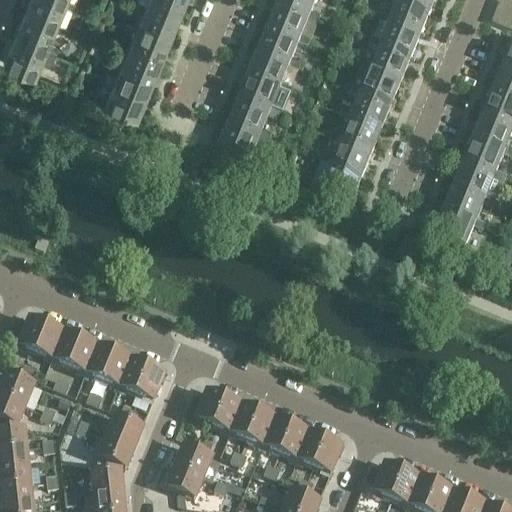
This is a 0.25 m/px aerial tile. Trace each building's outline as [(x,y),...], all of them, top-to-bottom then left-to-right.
[(56,23),(63,6),(64,3),(57,0),(29,0),(24,14),(55,27),(56,23)] [(73,10),(76,3),(67,0),(65,0),(64,3),(63,6),(73,10)] [(144,11),(145,8),(147,4),(137,0),(134,7),(144,11)] [(176,20),(184,0),(148,0),(147,4),(145,8),(176,20)] [(310,15),(316,0),(279,0),(278,6),(309,19),(310,15)] [(421,36),(431,12),(400,0),(398,0),(398,3),(391,20),(389,23),(421,36)] [(435,0),(400,0),(431,12),(435,0)] [(502,30),(511,6),(500,2),(491,26),(502,30)] [(300,39),(307,22),(309,19),(278,6),(268,30),(299,43),(300,39)] [(511,34),(511,6),(502,30),(511,34)] [(166,45),(176,20),(145,8),(144,11),(137,28),(135,32),(166,45)] [(44,51),(53,30),(55,27),(24,14),(13,39),(44,51)] [(317,26),(320,19),(310,15),(309,19),(307,22),(317,26)] [(388,27),(389,23),(391,20),(381,16),(378,23),(388,27)] [(63,34),(66,27),(56,23),(55,27),(53,30),(63,34)] [(411,60),(421,36),(389,23),(388,27),(381,44),(379,48),(411,60)] [(134,35),(135,32),(137,28),(127,24),(124,31),(134,35)] [(291,63),(298,46),(299,43),(268,30),(258,54),(289,67),(291,63)] [(157,68),(166,45),(135,32),(134,35),(127,52),(125,56),(157,68)] [(34,76),(44,51),(13,39),(3,63),(34,76)] [(307,50),(310,43),(300,39),(299,43),(298,46),(307,50)] [(378,51),(379,48),(381,44),(371,40),(368,47),(378,51)] [(511,45),(502,70),(511,73),(511,45)] [(124,59),(125,56),(127,52),(117,48),(114,55),(124,59)] [(401,84),(411,60),(379,48),(378,51),(371,68),(370,72),(401,84)] [(281,87),(288,70),(289,67),(258,54),(248,78),(279,91),(281,87)] [(147,92),(157,68),(125,56),(124,59),(117,76),(116,80),(147,92)] [(297,74),(300,67),(291,63),(289,67),(288,70),(297,74)] [(368,75),(370,72),(371,68),(361,64),(358,71),(368,75)] [(511,73),(502,70),(492,94),(511,101),(511,73)] [(114,83),(116,80),(117,76),(107,72),(104,79),(114,83)] [(391,108),(401,84),(370,72),(368,75),(361,92),(360,96),(391,108)] [(271,111),(278,94),(279,91),(248,78),(238,102),(269,115),(271,111)] [(136,118),(147,92),(116,80),(114,83),(105,105),(136,118)] [(288,98),(290,91),(281,87),(279,91),(278,94),(288,98)] [(358,99),(360,96),(361,92),(351,88),(349,95),(358,99)] [(511,101),(492,94),(482,118),(511,129),(511,101)] [(381,132),(391,108),(360,96),(358,99),(351,116),(350,120),(381,132)] [(261,135),(268,118),(269,115),(238,102),(228,126),(260,139),(261,135)] [(278,122),(281,115),(271,111),(269,115),(268,118),(278,122)] [(348,123),(350,120),(351,116),(341,112),(339,119),(348,123)] [(505,151),(511,134),(511,129),(482,118),(472,142),(504,155),(505,151)] [(371,157),(381,132),(350,120),(348,123),(341,140),(340,144),(371,157)] [(249,164),(258,142),(260,139),(228,126),(218,151),(249,164)] [(268,146),(271,139),(261,135),(260,139),(258,142),(268,146)] [(339,147),(340,144),(341,140),(332,136),(329,143),(339,147)] [(495,175),(502,158),(504,155),(472,142),(463,166),(494,179),(495,175)] [(361,181),(371,157),(340,144),(339,147),(331,164),(330,168),(361,181)] [(511,162),(511,153),(505,151),(504,155),(502,158),(511,162)] [(329,171),(330,168),(331,164),(322,160),(319,167),(329,171)] [(485,199),(492,182),(494,179),(463,166),(453,190),(484,203),(485,199)] [(351,206),(361,181),(330,168),(329,171),(320,193),(351,206)] [(502,186),(505,179),(495,175),(494,179),(492,182),(502,186)] [(476,223),(483,206),(484,203),(453,190),(443,214),(474,227),(476,223)] [(492,210),(495,203),(485,199),(484,203),(483,206),(492,210)] [(464,252),(473,230),(474,227),(443,214),(432,239),(464,252)] [(482,234),(485,227),(476,223),(474,227),(473,230),(482,234)] [(35,359),(46,332),(33,327),(34,325),(28,322),(24,330),(27,331),(17,354),(26,357),(27,355),(35,359)] [(51,367),(64,336),(58,334),(57,337),(46,332),(35,359),(44,362),(43,364),(51,367)] [(84,381),(97,350),(91,348),(90,350),(69,341),(70,339),(64,336),(51,367),(59,371),(60,369),(77,376),(76,378),(84,381)] [(118,395),(130,364),(125,361),(124,364),(102,355),(103,352),(97,350),(84,381),(92,384),(93,382),(111,389),(110,391),(118,395)] [(135,400),(146,373),(135,369),(136,366),(130,364),(118,395),(126,398),(127,396),(135,400)] [(26,382),(30,373),(24,370),(20,380),(26,382)] [(31,384),(35,375),(30,373),(26,382),(31,384)] [(152,409),(161,386),(163,387),(166,379),(160,376),(159,378),(146,373),(135,400),(144,403),(143,405),(152,409)] [(0,401),(24,411),(32,391),(6,380),(0,395),(0,401)] [(59,396),(63,386),(57,384),(53,393),(59,396)] [(65,398),(68,388),(63,386),(59,396),(65,398)] [(213,431),(223,405),(211,400),(212,398),(205,395),(202,403),(204,404),(195,426),(203,430),(204,428),(213,431)] [(92,409),(96,400),(91,398),(87,407),(92,409)] [(98,412),(102,402),(96,400),(92,409),(98,412)] [(0,424),(16,431),(24,411),(0,401),(0,424)] [(228,440),(241,409),(236,407),(235,409),(223,405),(213,431),(221,435),(220,437),(228,440)] [(246,445),(257,419),(246,414),(247,412),(241,409),(228,440),(236,443),(237,441),(246,445)] [(126,423),(129,414),(124,411),(120,421),(126,423)] [(54,423),(57,418),(47,414),(44,419),(54,423)] [(131,425),(135,416),(129,414),(126,423),(131,425)] [(52,429),(54,423),(44,419),(42,425),(52,429)] [(262,454),(274,423),(269,421),(268,423),(257,419),(246,445),(255,449),(254,451),(262,454)] [(133,454),(141,434),(115,423),(107,443),(133,454)] [(279,459),(290,432),(279,428),(280,425),(274,423),(262,454),(270,457),(271,455),(279,459)] [(90,436),(92,430),(82,426),(80,432),(90,436)] [(87,441),(90,436),(80,432),(78,437),(87,441)] [(295,467),(308,437),(302,434),(301,437),(290,432),(279,459),(288,462),(287,464),(295,467)] [(0,456),(24,454),(23,445),(26,445),(25,436),(0,438),(0,435),(0,456)] [(313,472),(323,446),(313,441),(314,439),(308,437),(295,467),(303,471),(304,469),(313,472)] [(125,474),(133,454),(107,443),(99,463),(125,474)] [(203,455),(207,445),(201,443),(197,453),(203,455)] [(209,457),(212,448),(207,445),(203,455),(209,457)] [(329,482),(338,459),(340,460),(344,452),(337,449),(336,451),(323,446),(313,472),(321,476),(320,478),(329,482)] [(202,484),(210,464),(184,453),(176,473),(202,484)] [(0,474),(28,472),(28,463),(25,463),(24,454),(0,456),(0,474)] [(236,469),(240,459),(235,457),(231,466),(236,469)] [(242,471),(246,461),(240,459),(236,469),(242,471)] [(390,504),(401,478),(388,473),(389,470),(383,468),(380,476),(381,476),(372,499),(381,503),(382,501),(390,504)] [(270,482),(274,473),(268,470),(264,480),(270,482)] [(0,492),(28,490),(27,481),(29,480),(28,472),(0,474),(0,492)] [(194,504),(202,484),(176,473),(167,493),(194,504)] [(275,485),(279,475),(274,473),(270,482),(275,485)] [(121,499),(119,477),(92,480),(94,502),(121,499)] [(403,511),(406,511),(419,482),(413,480),(412,482),(401,478),(390,504),(399,508),(398,510),(403,511)] [(426,511),(434,491),(424,487),(425,485),(419,482),(406,511),(426,511)] [(303,496),(307,486),(301,484),(297,494),(303,496)] [(228,494),(230,488),(221,485),(219,491),(228,494)] [(309,498),(312,489),(307,486),(303,496),(309,498)] [(0,510),(32,508),(31,499),(29,499),(28,490),(0,492),(0,496),(1,505),(0,504),(0,510)] [(225,500),(228,494),(219,491),(216,496),(225,500)] [(445,511),(452,496),(446,494),(445,496),(434,491),(426,511),(445,511)] [(484,511),(485,509),(480,507),(479,510),(457,501),(458,498),(452,496),(445,511),(484,511)] [(316,511),(318,508),(292,497),(285,511),(316,511)] [(122,511),(121,499),(94,502),(95,511),(122,511)] [(270,511),(272,506),(263,502),(260,508),(270,511)]
